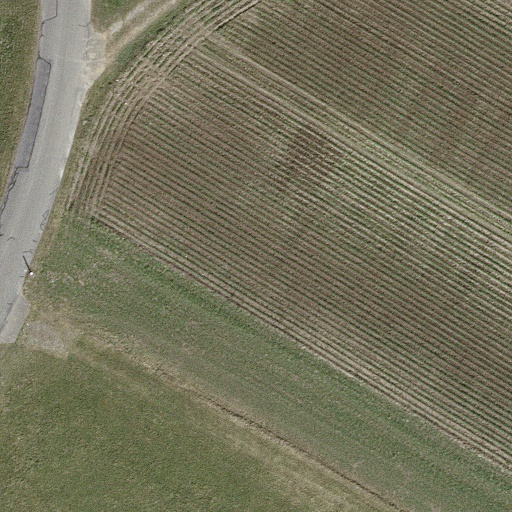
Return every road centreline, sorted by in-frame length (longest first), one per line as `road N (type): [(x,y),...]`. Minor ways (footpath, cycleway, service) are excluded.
road 1 (unclassified): [(72,0),(66,84),(35,199),(0,286)]
road 2 (track): [(66,84),(167,0)]
